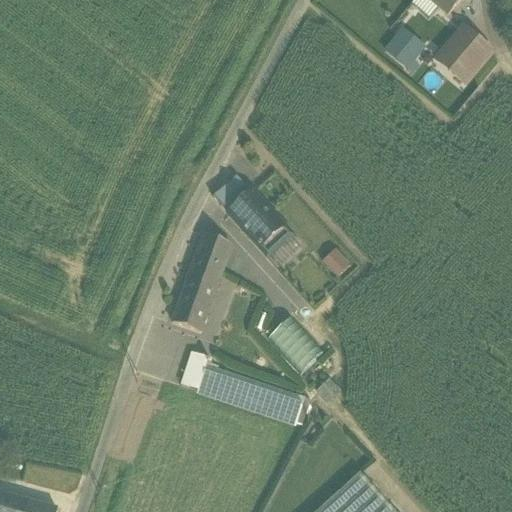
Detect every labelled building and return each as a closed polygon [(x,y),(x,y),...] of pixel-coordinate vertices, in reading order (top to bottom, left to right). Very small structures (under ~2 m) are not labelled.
[(424,0),(446,18),(461,0),(424,0)] [(406,72),(425,49),(400,29),(381,52),(406,72)] [(477,44),(463,32),(447,50),(459,60),(448,74),(462,86),(486,57),(474,47),(477,44)] [(236,183),(214,201),(228,216),(250,198),(236,183)] [(280,231),(250,198),(228,216),(260,250),(280,231)] [(280,231),(260,250),(267,258),(287,239),(280,231)] [(231,250),(203,239),(171,326),(200,336),(231,250)] [(334,280),(348,267),(333,251),(319,263),(334,280)] [(267,339),(300,374),(321,354),(288,319),(267,339)] [(296,399),(205,368),(207,363),(190,357),(179,388),(288,425),(296,399)] [(290,511),(360,449),(336,422),(281,472),(293,485),(262,511),(290,511)] [(395,511),(364,478),(376,467),(360,449),(290,511),(395,511)] [(31,511),(34,506),(3,498),(0,507),(0,511),(31,511)]
